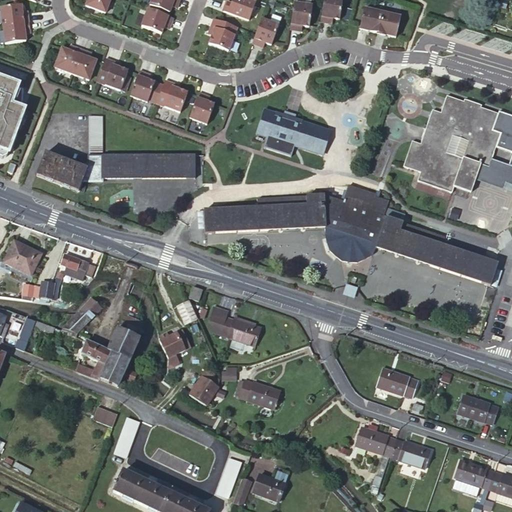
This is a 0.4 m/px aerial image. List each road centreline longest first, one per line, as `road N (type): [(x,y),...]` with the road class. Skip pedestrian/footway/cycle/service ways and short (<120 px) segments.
road 1 (residential): [(174,63),(219,79),(315,42),(346,43),(511,85)]
road 2 (secondary): [(0,196),(328,310)]
road 3 (residential): [(328,310),(320,347),(346,397),(511,456)]
road 4 (residential): [(146,409),(219,449),(206,490),(132,456)]
road 5 (secondary): [(328,310),(511,372)]
road 6 (residential): [(0,349),(146,409)]
road 7 (residential): [(56,0),(66,23),(174,63)]
